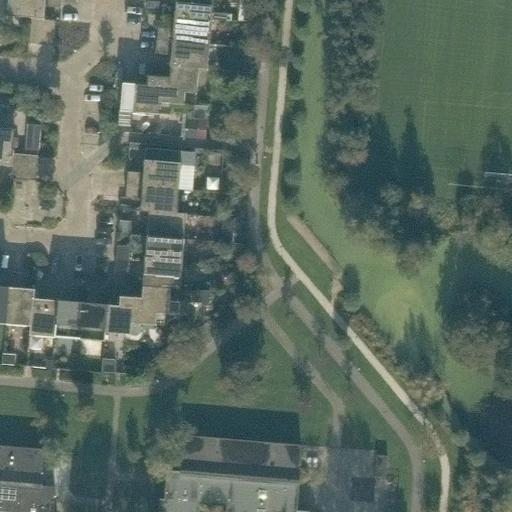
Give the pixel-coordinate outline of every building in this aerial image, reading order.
[(60,8),(60,0),(7,0),(7,17),(31,19),(44,20),(45,7),(60,8)] [(175,0),(174,17),(212,20),(213,0),(175,0)] [(159,16),(160,3),(147,1),(146,14),(159,16)] [(210,45),(212,20),(174,17),(173,29),(158,28),(157,41),(161,41),(210,45)] [(41,45),(44,20),(31,19),(29,41),(29,44),(41,45)] [(56,21),(44,20),(41,45),(54,46),(54,41),(56,21)] [(210,45),(161,41),(157,41),(156,53),(171,55),(170,66),(199,69),(208,70),(210,45)] [(199,69),(170,66),(169,78),(161,78),(160,91),(172,91),(171,104),(184,106),(185,94),(196,95),(199,69)] [(161,78),(148,77),(147,77),(146,86),(134,84),(132,113),(159,115),(160,103),(171,104),(172,91),(160,91),(161,78)] [(207,120),(208,107),(195,106),(194,119),(207,120)] [(0,166),(12,167),(13,154),(15,130),(0,128),(0,166)] [(37,169),(38,156),(13,154),(12,167),(37,169)] [(179,190),(181,164),(144,161),(143,174),(128,173),(127,185),(179,190)] [(36,181),(37,169),(12,167),(11,179),(36,181)] [(177,215),(177,214),(179,190),(127,185),(126,197),(126,198),(140,200),(139,212),(148,213),(149,212),(177,215)] [(177,214),(177,215),(149,212),(148,213),(146,237),(184,240),(186,215),(177,214)] [(132,222),(120,221),(119,234),(131,235),(132,222)] [(182,265),(184,240),(146,237),(144,262),(182,265)] [(130,247),(118,246),(117,246),(116,259),(129,261),(130,247)] [(128,273),(129,261),(116,259),(115,272),(128,273)] [(180,290),(182,265),(144,262),(142,287),(171,289),(180,290)] [(11,273),(0,271),(0,324),(6,325),(11,273)] [(22,289),(24,274),(11,273),(6,325),(31,328),(33,299),(34,299),(35,290),(22,289)] [(84,283),(85,275),(74,274),(73,282),(84,283)] [(98,276),(95,276),(85,275),(84,283),(84,288),(97,289),(98,276)] [(59,286),(47,285),(46,285),(45,300),(34,299),(33,299),(31,328),(29,336),(30,337),(55,339),(59,286)] [(71,302),(72,287),(59,286),(55,339),(79,341),(83,303),(71,302)] [(171,289),(142,287),(141,299),(133,298),(132,311),(144,312),(143,325),(156,326),(157,314),(169,315),(171,289)] [(209,305),(210,292),(196,291),(196,304),(209,305)] [(132,311),(133,298),(119,297),(119,306),(107,305),(105,334),(131,336),(132,324),(143,325),(144,312),(132,311)] [(105,334),(107,305),(83,303),(79,341),(105,343),(105,334)] [(114,374),(116,361),(103,360),(102,373),(114,374)] [(305,511),(285,510),(286,502),(291,503),(293,483),(298,484),(301,446),(300,445),(300,447),(185,437),(185,436),(184,436),(179,491),(165,490),(164,500),(160,499),(159,500),(161,501),(159,511),(305,511)] [(53,511),(53,509),(39,507),(44,453),(0,448),(0,511),(53,511)] [(388,478),(389,463),(380,462),(379,478),(388,478)]
